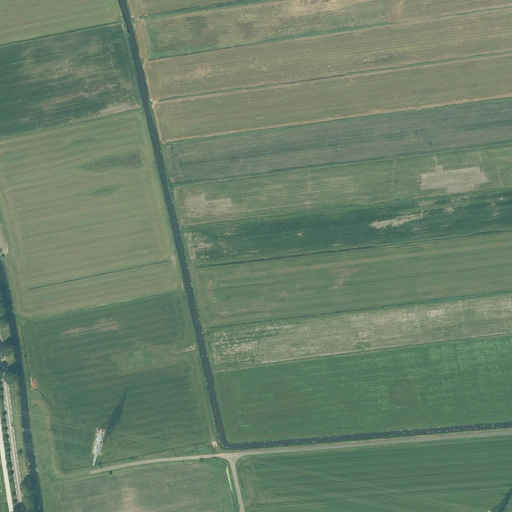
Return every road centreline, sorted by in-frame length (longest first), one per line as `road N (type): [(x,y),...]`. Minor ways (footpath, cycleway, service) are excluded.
road 1 (unclassified): [(243,511),(229,455),(511,431)]
road 2 (tertiary): [(23,511),(0,342)]
